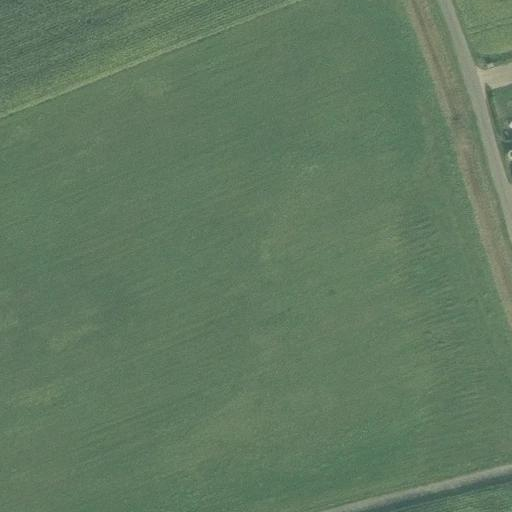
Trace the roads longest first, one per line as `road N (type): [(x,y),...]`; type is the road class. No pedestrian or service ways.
road 1 (residential): [(511,229),(468,61),(442,0)]
road 2 (track): [(511,469),(345,511)]
